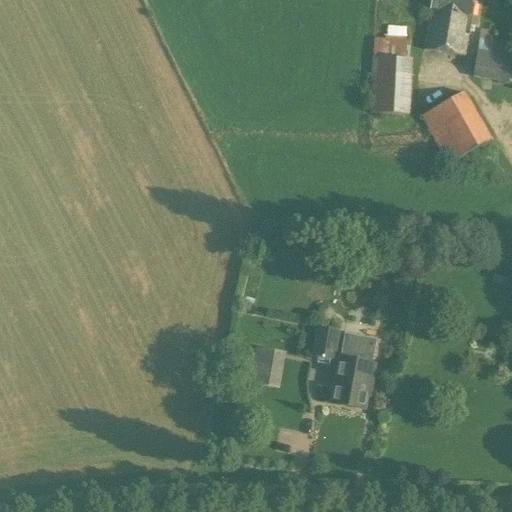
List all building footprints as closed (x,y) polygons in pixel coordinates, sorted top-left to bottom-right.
[(431,0),(423,51),(465,58),(474,0),(431,0)] [(411,61),(408,61),(409,41),(405,41),(405,29),(387,28),(386,37),(384,37),(384,40),(372,40),(369,114),(408,116),(411,61)] [(511,45),(479,40),(473,78),(511,84),(511,45)] [(447,165),(489,140),(463,93),(421,118),(447,165)] [(311,357),(334,362),(339,332),(316,328),(311,357)] [(344,334),(332,406),(363,411),(367,387),(369,388),(373,365),(371,365),(376,340),(344,334)] [(249,385),(268,388),(274,353),(255,349),(249,385)]
